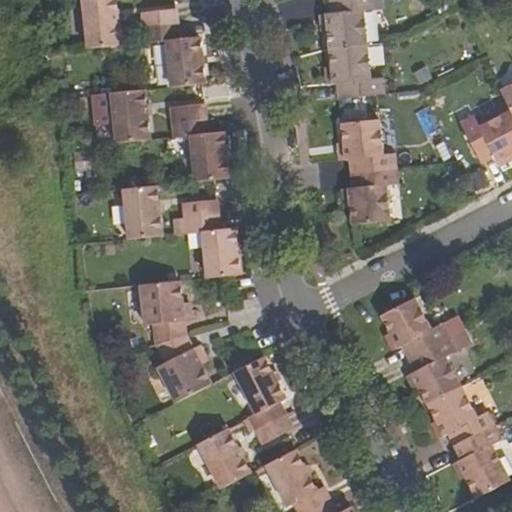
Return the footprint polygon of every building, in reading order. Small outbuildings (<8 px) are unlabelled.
[(96,0),(84,1),(90,50),(123,47),(117,0),(96,0)] [(326,16),(330,52),(367,48),(364,13),(376,12),(374,0),(336,0),(329,2),(330,16),(326,16)] [(144,16),(145,30),(178,27),(176,13),(144,16)] [(168,42),(173,89),(202,86),(205,86),(200,39),(179,41),(178,27),(145,30),(146,44),(168,42)] [(338,86),(340,101),(384,97),(382,80),(370,81),(367,48),(330,52),(333,86),(338,86)] [(510,111),(511,115),(511,85),(500,92),(510,111)] [(151,142),(145,92),(113,95),(93,97),(96,127),(116,125),(118,145),(151,142)] [(172,109),(174,125),(206,121),(205,106),(172,109)] [(458,125),(480,167),(495,159),(497,163),(511,154),(511,115),(510,111),(479,127),(473,116),(458,125)] [(192,137),(197,184),(215,182),(230,180),(225,134),(207,135),(206,121),(174,125),(175,139),(192,137)] [(350,162),(351,175),(396,171),(395,155),(383,156),(380,122),(342,125),(346,163),(350,162)] [(348,191),(350,225),(389,222),(386,188),(398,186),(396,171),(351,175),(352,191),(348,191)] [(125,192),(130,241),(165,237),(159,188),(125,192)] [(184,207),(186,220),(219,217),(217,203),(184,207)] [(202,234),(207,280),(225,279),(241,277),(236,231),(221,232),(219,217),(186,220),(188,235),(202,234)] [(157,326),(159,345),(187,336),(180,283),(140,287),(145,327),(157,326)] [(402,348),(408,361),(450,340),(442,324),(430,331),(415,300),(381,317),(398,349),(402,348)] [(159,370),(177,405),(212,386),(187,336),(159,345),(168,365),(159,370)] [(411,375),(428,406),(461,389),(445,358),(457,352),(450,340),(408,361),(415,373),(411,375)] [(250,418),(257,432),(286,416),(279,403),(286,400),(264,359),(251,365),(234,374),(256,415),(250,418)] [(448,436),(454,448),(495,427),(489,413),(477,419),(461,389),(428,406),(444,438),(448,436)] [(257,432),(264,446),(286,434),(294,430),(286,416),(257,432)] [(457,464),(477,500),(511,483),(491,447),(502,441),(495,427),(454,448),(462,462),(457,464)] [(198,447),(220,491),(252,475),(228,429),(198,447)] [(297,503),(301,511),(310,511),(330,502),(325,490),(318,493),(296,452),(266,467),(289,508),(297,503)] [(352,511),(351,509),(344,511),(336,511),(330,502),(310,511),(352,511)]
